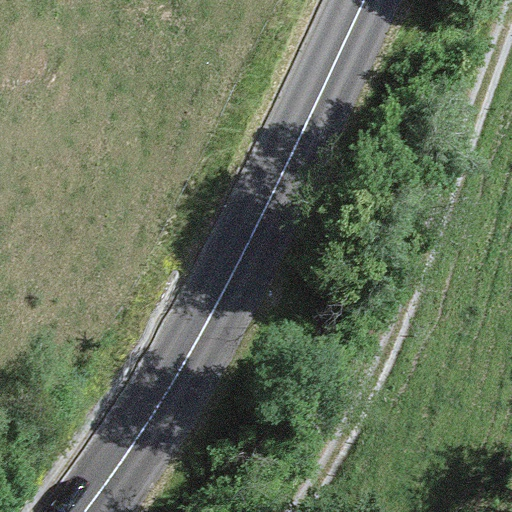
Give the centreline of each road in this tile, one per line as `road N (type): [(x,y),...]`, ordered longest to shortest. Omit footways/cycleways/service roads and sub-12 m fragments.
road 1 (primary): [(365,0),(183,366),(85,511)]
road 2 (track): [(509,0),(384,361),(305,511)]
